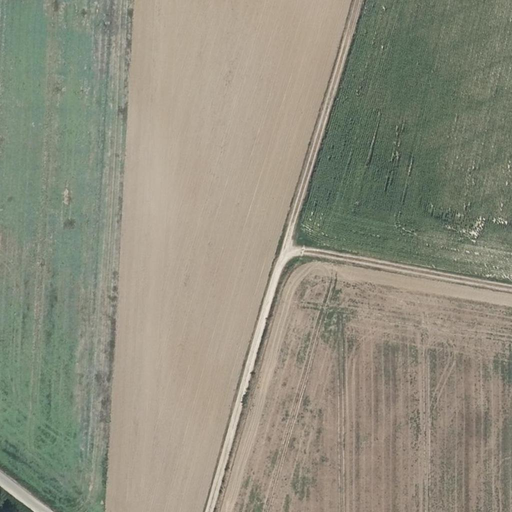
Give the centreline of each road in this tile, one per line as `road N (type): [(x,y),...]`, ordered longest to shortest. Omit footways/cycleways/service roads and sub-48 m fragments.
road 1 (track): [(358,0),(284,257)]
road 2 (track): [(284,257),(211,511)]
road 3 (track): [(284,257),(307,251),(511,288)]
